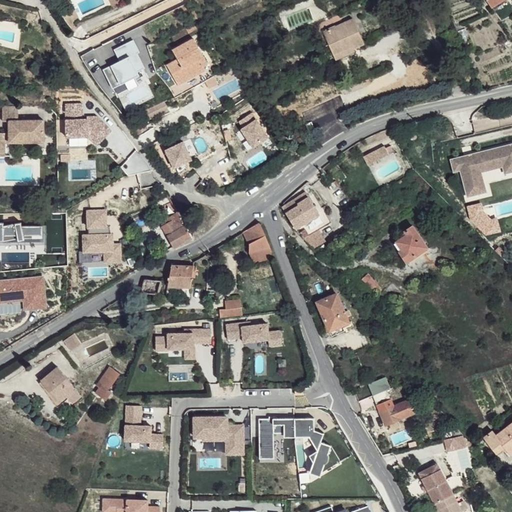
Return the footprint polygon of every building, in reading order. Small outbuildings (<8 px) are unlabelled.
[(485,0),(492,8),(504,0),(485,0)] [(323,31),(333,54),(352,46),(353,48),(364,43),(353,19),(323,31)] [(167,65),(183,93),(214,76),(193,38),(172,50),(177,59),(167,65)] [(352,46),(333,54),(335,59),(354,51),(353,48),(352,46)] [(214,77),(205,82),(209,89),(218,84),(214,77)] [(144,111),(148,120),(169,110),(165,101),(144,111)] [(8,133),(9,142),(43,142),(43,121),(17,120),(17,106),(1,106),(1,122),(8,122),(8,133)] [(0,155),(4,156),(4,142),(9,142),(8,133),(0,133),(0,155)] [(384,145),(363,156),(367,164),(388,152),(384,145)] [(511,171),(511,146),(501,149),(500,147),(485,151),(485,154),(464,159),(467,170),(461,171),(467,194),(468,197),(484,193),(481,182),(476,183),(473,172),(504,164),(506,173),(511,171)] [(485,154),(485,151),(450,160),(454,173),(461,171),(467,170),(464,159),(485,154)] [(468,197),(467,194),(465,195),(467,202),(490,196),(485,176),(499,172),(502,180),(511,177),(511,171),(506,173),(504,164),(473,172),(476,183),(481,182),(484,193),(468,197)] [(283,207),(286,212),(296,228),(310,220),(320,214),(309,196),(306,192),(291,200),(283,207)] [(310,220),(296,228),(299,233),(303,239),(332,222),(314,193),(309,196),(320,214),(310,220)] [(180,216),(177,211),(169,217),(170,219),(164,223),(166,225),(180,216)] [(186,225),(180,216),(166,225),(162,227),(167,237),(186,225)] [(265,235),(259,221),(243,232),(249,243),(265,235)] [(192,238),(186,225),(167,237),(173,248),(192,238)] [(396,242),(402,250),(399,252),(407,262),(428,247),(412,226),(405,231),(407,234),(396,242)] [(270,247),(265,235),(249,243),(249,253),(270,247)] [(394,244),(399,252),(402,250),(396,242),(394,244)] [(274,257),(270,247),(249,253),(254,263),(274,257)] [(193,267),(171,265),(168,285),(190,287),(193,267)] [(362,278),(371,289),(378,284),(368,273),(362,278)] [(162,281),(145,279),(144,285),(143,292),(160,294),(162,281)] [(378,284),(371,289),(375,293),(381,288),(378,284)] [(189,293),(190,287),(168,285),(167,291),(189,293)] [(317,302),(332,336),(345,330),(342,325),(349,322),(347,316),(345,312),(337,294),(317,302)] [(225,300),(226,308),(241,307),(241,299),(225,300)] [(220,316),(242,314),(242,307),(241,307),(226,308),(220,309),(220,316)] [(342,325),(345,330),(353,326),(351,321),(349,322),(342,325)] [(211,342),(211,327),(197,328),(197,343),(211,342)] [(248,328),(223,328),(224,343),(239,343),(239,356),(264,355),(264,354),(277,354),(277,340),(265,340),(265,332),(248,332),(248,328)] [(344,336),(349,346),(362,339),(358,330),(344,336)] [(154,355),(194,355),(194,332),(154,332),(154,355)] [(68,347),(78,340),(74,333),(64,341),(68,347)] [(78,340),(68,347),(71,351),(81,344),(78,340)] [(58,366),(41,380),(58,403),(66,396),(76,389),(58,366)] [(95,393),(106,400),(113,391),(110,388),(120,374),(109,366),(96,385),(99,387),(95,393)] [(368,384),(373,395),(386,389),(391,388),(386,376),(368,384)] [(386,389),(389,395),(396,392),(394,386),(391,388),(386,389)] [(76,389),(66,396),(72,403),(81,396),(76,389)] [(373,395),(385,425),(416,412),(410,398),(393,406),(389,395),(386,389),(373,395)] [(141,406),(126,405),(124,449),(162,450),(162,435),(150,434),(150,426),(140,426),(141,406)] [(314,431),(314,417),(259,418),(260,457),(274,457),(273,435),(305,434),(306,474),(320,473),(320,466),(336,466),(335,443),(322,444),(322,430),(314,431)] [(224,419),(192,419),(192,438),(201,438),(224,438),(224,441),(224,449),(241,449),(240,427),(231,427),(225,427),(225,424),(224,419)] [(484,437),(496,454),(504,448),(511,456),(511,454),(511,422),(496,435),(492,431),(484,437)] [(444,432),(446,439),(463,435),(458,429),(444,432)] [(446,439),(448,449),(465,445),(463,435),(446,439)] [(437,463),(419,472),(422,478),(440,469),(437,463)] [(435,503),(438,511),(462,511),(468,508),(463,500),(458,503),(453,494),(440,469),(422,478),(426,486),(428,490),(435,503)] [(469,472),(475,488),(480,486),(474,470),(469,472)] [(466,487),(468,496),(473,495),(472,492),(467,471),(462,472),(466,487)] [(468,496),(472,511),(477,510),(473,495),(468,496)] [(148,505),(148,497),(101,497),(101,511),(159,511),(160,505),(148,505)]
